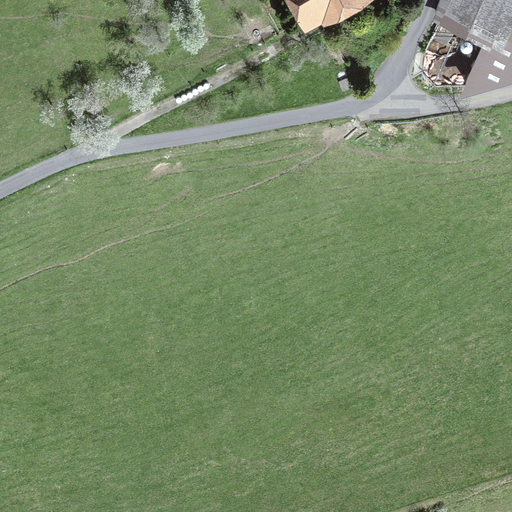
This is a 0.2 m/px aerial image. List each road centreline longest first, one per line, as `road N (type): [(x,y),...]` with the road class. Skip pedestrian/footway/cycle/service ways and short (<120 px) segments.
road 1 (unclassified): [(0,190),(96,150),(379,104)]
road 2 (track): [(96,150),(351,0)]
road 3 (unclassified): [(379,104),(443,105),(511,91)]
